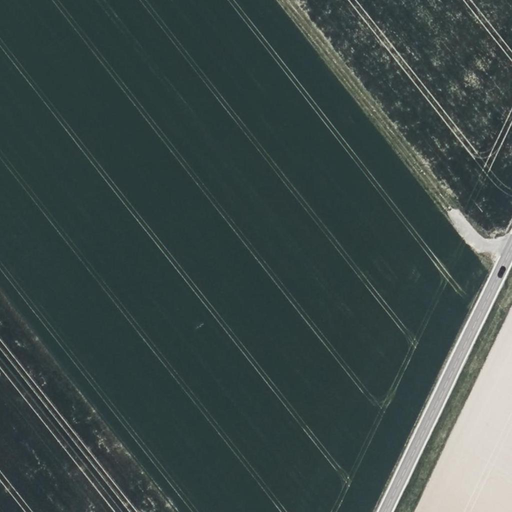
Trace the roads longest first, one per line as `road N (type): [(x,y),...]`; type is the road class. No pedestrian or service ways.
road 1 (track): [(282,0),(470,236),(511,251)]
road 2 (tertiary): [(385,511),(511,250)]
road 3 (track): [(402,511),(511,284)]
